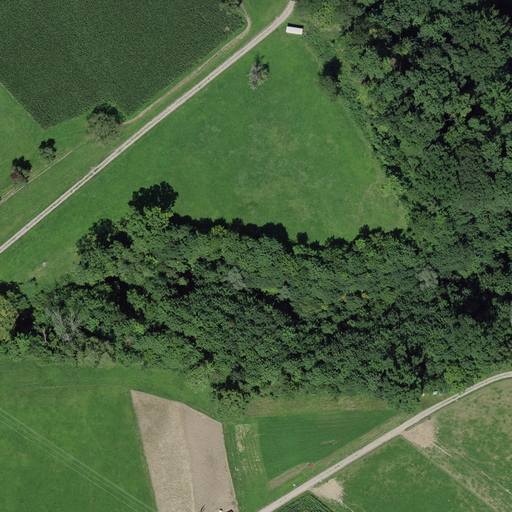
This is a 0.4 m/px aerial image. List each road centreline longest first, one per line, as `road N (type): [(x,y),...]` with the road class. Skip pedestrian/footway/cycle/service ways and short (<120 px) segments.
road 1 (track): [(0,251),(278,23),(295,0)]
road 2 (track): [(511,375),(465,393),(268,511)]
road 3 (track): [(440,0),(511,224)]
